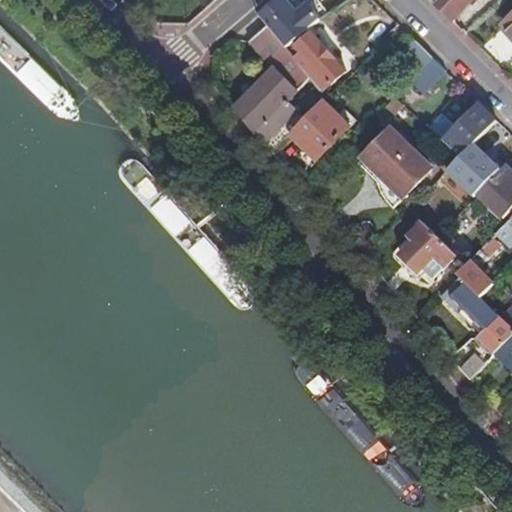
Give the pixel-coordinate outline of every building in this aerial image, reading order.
[(445,0),(439,7),(453,20),(471,0),(445,0)] [(285,2),(263,20),(271,30),(289,50),(311,31),(324,23),(311,9),(300,18),(285,2)] [(278,71),(236,110),(256,133),(278,155),(293,140),(310,122),(292,103),(314,81),(289,50),(271,30),(254,45),(278,71)] [(311,31),(289,50),(314,81),(326,95),(349,74),(311,31)] [(511,46),(501,34),(485,47),(500,64),(511,53),(511,46)] [(436,60),(419,44),(395,69),(413,85),(420,78),(436,60)] [(448,72),(436,60),(420,78),(432,89),(448,72)] [(442,114),(456,127),(474,107),(460,94),(442,114)] [(310,122),(293,140),(320,166),(353,131),(327,104),(310,122)] [(500,123),(484,107),(458,134),(469,145),(466,149),(469,155),(500,123)] [(435,172),(395,133),(368,161),(407,200),(435,172)] [(496,182),(469,155),(450,174),(476,199),(496,182)] [(511,170),(510,168),(496,182),(481,197),(506,222),(511,215),(511,170)] [(451,221),(429,196),(414,211),(428,225),(437,236),(451,221)] [(511,224),(500,236),(505,242),(511,248),(511,224)] [(459,259),(441,239),(437,236),(428,225),(415,238),(416,247),(403,261),(432,287),(459,259)] [(505,242),(500,236),(489,247),(494,252),(505,242)] [(473,264),(479,270),(488,261),(482,255),(473,264)] [(484,300),(497,287),(479,270),(473,264),(469,269),(460,278),(484,300)] [(503,319),(484,300),(460,278),(443,295),(464,316),(468,312),(490,333),(503,319)] [(498,357),(499,356),(511,342),(511,328),(505,322),(503,319),(490,333),(482,341),(498,357)] [(511,342),(499,356),(511,368),(511,342)] [(464,372),(474,382),(493,362),(483,353),(464,372)]
